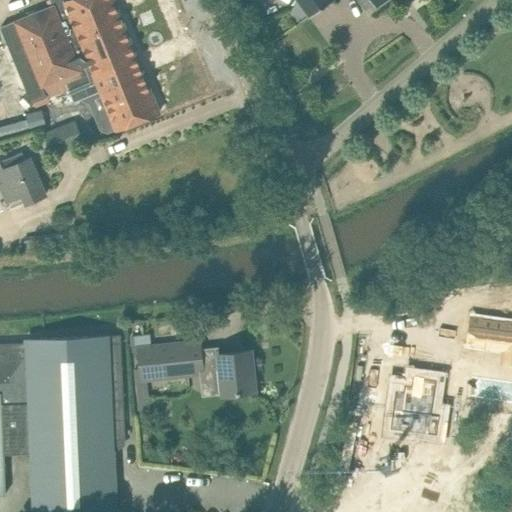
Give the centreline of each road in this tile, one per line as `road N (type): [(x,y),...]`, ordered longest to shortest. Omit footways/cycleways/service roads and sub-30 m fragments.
road 1 (unclassified): [(280,511),(324,327),(319,279),(286,174)]
road 2 (unclassified): [(286,174),(494,0)]
road 3 (unclassified): [(286,174),(213,0)]
